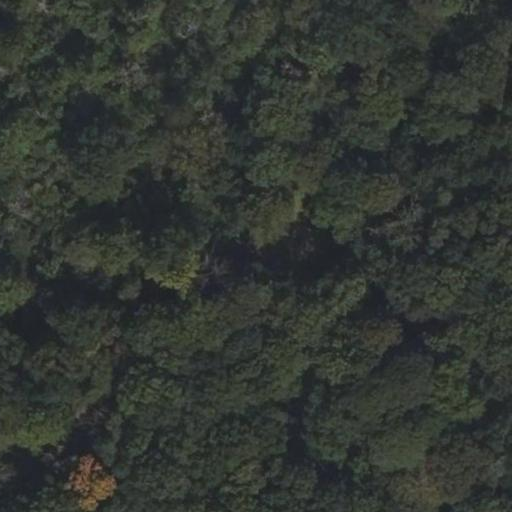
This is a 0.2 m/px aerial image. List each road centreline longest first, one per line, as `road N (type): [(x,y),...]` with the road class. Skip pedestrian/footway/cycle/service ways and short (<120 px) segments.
road 1 (track): [(0,477),(511,2)]
road 2 (track): [(443,511),(273,224),(511,336)]
road 3 (track): [(273,224),(223,511)]
